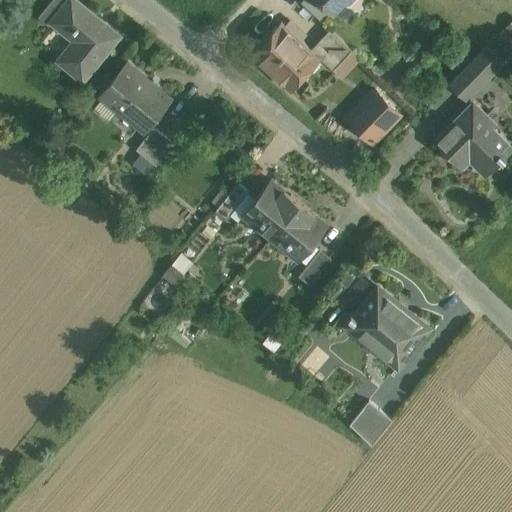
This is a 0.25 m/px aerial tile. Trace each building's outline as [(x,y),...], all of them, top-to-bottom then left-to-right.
[(68,0),(50,0),(38,16),(50,25),(53,20),(68,0)] [(119,34),(76,0),(68,0),(53,20),(79,41),(72,50),(69,47),(60,58),(83,78),(119,34)] [(319,0),(333,12),(343,1),(348,0),(319,0)] [(281,21),(252,52),(288,85),(317,54),(311,49),(281,21)] [(349,47),(330,29),(311,49),(317,54),(330,67),(349,47)] [(349,47),(330,67),(342,79),(361,58),(349,47)] [(473,59),(451,82),(468,98),(489,75),(473,59)] [(170,97),(127,61),(100,93),(143,129),(170,97)] [(369,148),(401,113),(377,90),(345,125),(369,148)] [(495,121),(473,100),(439,137),(465,162),(474,152),(491,167),(511,144),(491,124),(495,121)] [(154,128),(137,147),(158,165),(174,145),(154,128)] [(270,179),(244,213),(272,235),(300,200),(291,193),(290,195),(270,179)] [(249,191),(238,182),(217,209),(228,218),(249,191)] [(300,200),(272,235),(300,258),(326,224),(307,209),(308,207),(300,200)] [(320,248),(298,274),(310,284),(331,257),(320,248)] [(182,270),(191,260),(180,250),(171,261),(182,270)] [(429,325),(379,286),(356,315),(351,311),(349,313),(354,317),(353,319),(385,344),(380,349),(399,364),(429,325)] [(276,326),(268,320),(256,335),(264,342),(276,326)] [(392,418),(369,399),(350,423),(372,444),(392,418)]
